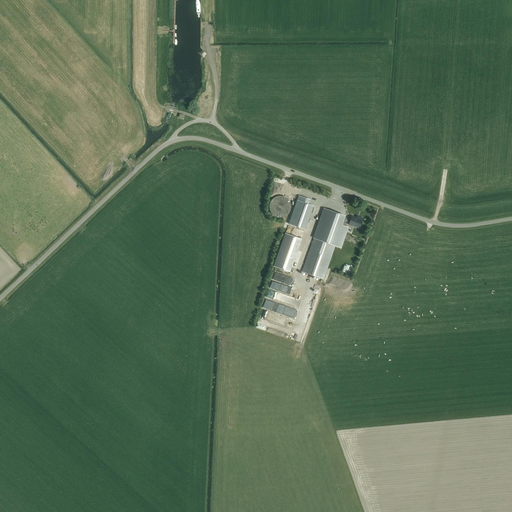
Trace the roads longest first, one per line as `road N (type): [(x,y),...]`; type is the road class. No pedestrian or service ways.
road 1 (unclassified): [(511,219),(443,225),(239,151)]
road 2 (unclassified): [(166,143),(0,298)]
